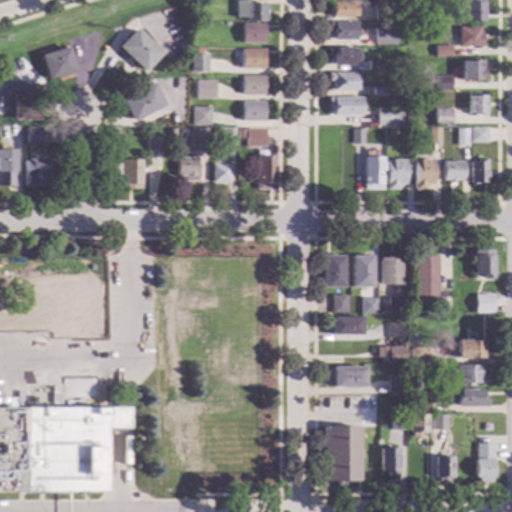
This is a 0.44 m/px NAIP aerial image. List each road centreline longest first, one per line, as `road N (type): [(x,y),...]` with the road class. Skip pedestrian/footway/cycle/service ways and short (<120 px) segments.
road 1 (residential): [(295,0),(302,511)]
road 2 (residential): [(511,224),(0,221)]
road 3 (residential): [(511,511),(184,511)]
road 4 (residential): [(184,511),(0,511)]
